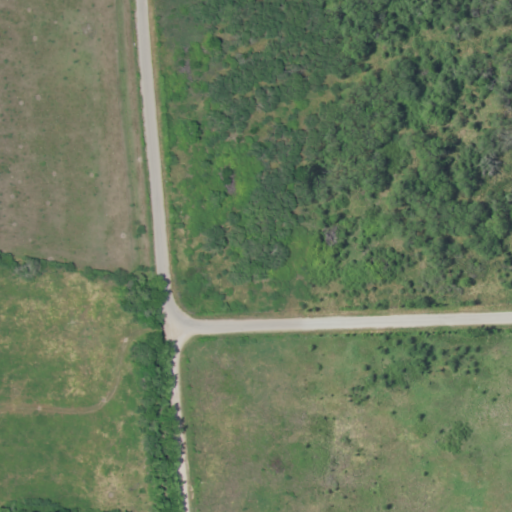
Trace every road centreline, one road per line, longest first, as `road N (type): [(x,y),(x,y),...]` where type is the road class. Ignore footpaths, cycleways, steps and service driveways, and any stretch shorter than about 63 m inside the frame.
road 1 (residential): [(192,511),(145,0)]
road 2 (residential): [(175,325),(511,314)]
